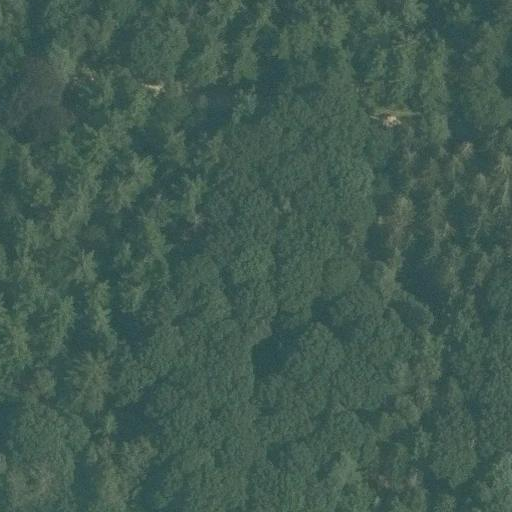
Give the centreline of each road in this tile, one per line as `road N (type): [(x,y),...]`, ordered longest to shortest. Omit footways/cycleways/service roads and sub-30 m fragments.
road 1 (track): [(511,142),(0,78)]
road 2 (track): [(269,0),(167,48),(120,89),(102,91)]
road 3 (track): [(102,91),(0,234)]
